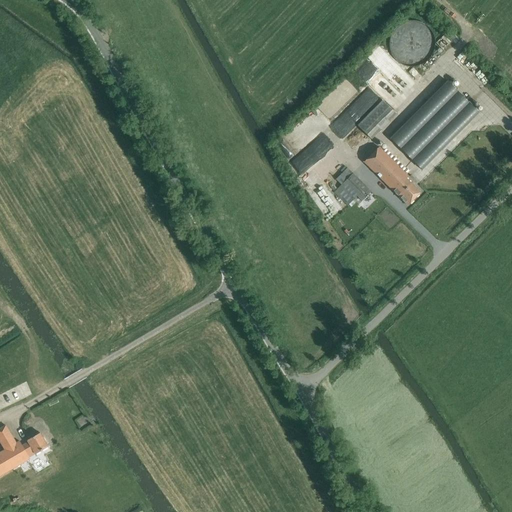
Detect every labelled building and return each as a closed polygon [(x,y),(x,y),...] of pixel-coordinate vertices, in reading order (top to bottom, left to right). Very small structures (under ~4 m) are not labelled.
[(405,66),(412,67),(420,66),(427,62),(433,56),(436,48),(436,40),(433,33),(428,26),(421,22),(414,21),(406,22),(399,25),(394,30),(391,36),(389,43),(390,50),(393,56),(398,61),(405,66)] [(379,45),(367,53),(371,59),(383,50),(379,45)] [(447,81),(390,138),(421,170),(479,112),(447,81)] [(382,100),(357,126),(371,139),(396,114),(382,100)] [(300,131),(277,146),(296,174),(325,154),(315,138),(308,143),(300,131)] [(413,182),(378,147),(364,162),(407,205),(420,193),(411,184),(413,182)] [(325,182),(333,175),(320,160),(312,167),(325,182)] [(371,192),(352,173),(345,166),(340,171),(342,173),(335,180),(341,185),(334,192),(347,206),(348,205),(351,207),(355,202),(353,200),(357,196),(362,201),(371,192)] [(298,179),(330,218),(340,210),(308,171),(298,179)] [(48,447),(40,433),(27,440),(28,442),(22,445),(19,441),(16,443),(6,425),(0,428),(0,441),(4,450),(0,452),(0,475),(30,458),(27,454),(33,451),(35,454),(48,447)]
